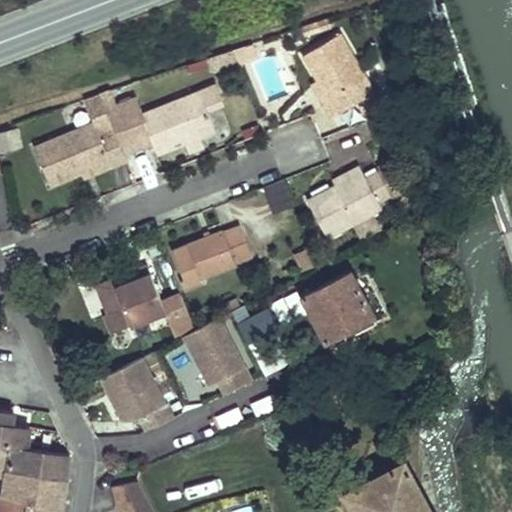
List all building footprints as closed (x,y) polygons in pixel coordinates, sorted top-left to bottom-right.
[(340,96),(381,69),(346,16),(312,38),(326,60),(337,75),(330,80),(340,96)] [(240,30),(247,47),(267,40),(261,23),(240,30)] [(337,75),(326,60),(319,64),(330,80),(337,75)] [(230,85),(222,67),(207,73),(214,91),(230,85)] [(403,69),(372,80),(378,95),(408,83),(403,69)] [(116,71),(107,74),(128,126),(148,118),(149,123),(155,125),(160,123),(165,133),(194,121),(205,117),(222,110),(214,91),(207,73),(150,97),(143,80),(123,88),(116,71)] [(107,74),(91,79),(100,101),(39,125),(55,165),(88,152),(117,141),(119,146),(134,140),(128,126),(107,74)] [(209,127),(205,117),(194,121),(198,132),(209,127)] [(117,141),(88,152),(90,157),(119,146),(117,141)] [(346,163),(373,150),(370,144),(343,158),(346,163)] [(346,163),(316,178),(335,215),(387,189),(383,181),(399,173),(388,150),(376,156),(373,150),(346,163)] [(383,181),(387,189),(403,181),(399,173),(383,181)] [(270,211),(291,207),(284,178),(263,183),(270,211)] [(228,208),(178,227),(189,257),(204,252),(206,257),(241,244),(239,238),(256,232),(245,203),(228,210),(228,208)] [(316,225),(301,231),(308,249),(322,243),(316,225)] [(120,256),(103,263),(114,291),(110,293),(117,312),(174,289),(184,315),(202,305),(188,271),(170,278),(156,243),(140,250),(142,257),(124,264),(120,256)] [(189,257),(193,267),(208,261),(206,257),(204,252),(189,257)] [(352,268),(304,293),(326,340),(356,324),(360,332),(380,321),(352,268)] [(270,309),(236,326),(256,367),(283,353),(272,331),(279,328),(270,309)] [(220,312),(179,331),(210,397),(251,377),(220,312)] [(146,354),(98,372),(117,420),(164,402),(146,354)] [(0,420),(29,423),(31,403),(17,402),(18,388),(0,385),(0,420)] [(29,423),(0,420),(0,445),(8,447),(5,474),(0,473),(0,511),(61,511),(70,454),(27,449),(29,423)] [(71,428),(29,423),(27,449),(70,454),(73,431),(71,428)] [(437,511),(407,452),(341,486),(354,511),(437,511)] [(143,462),(118,467),(123,488),(133,486),(151,481),(143,462)] [(151,481),(133,486),(139,511),(149,511),(163,509),(151,481)]
